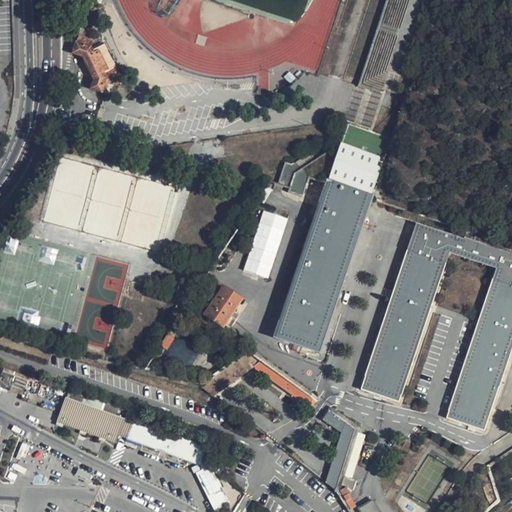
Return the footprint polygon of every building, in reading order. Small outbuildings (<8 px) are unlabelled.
[(117,84),(100,50),(85,58),(81,52),(77,50),(79,45),(72,43),(67,59),(77,63),(79,67),(84,65),(91,79),(86,82),(88,86),(85,95),(99,101),(103,91),(117,84)] [(84,65),(79,67),(86,82),(91,79),(84,65)] [(342,144),(381,153),(385,135),(347,126),(342,144)] [(371,192),(383,159),(342,145),(331,179),(371,192)] [(319,351),(371,194),(329,183),(277,337),(319,351)] [(286,219),(264,212),(244,272),(266,279),(286,219)] [(382,408),(385,398),(398,403),(448,253),(497,269),(493,280),(511,286),(511,255),(417,223),(362,390),(381,397),(380,402),(378,401),(376,406),(382,408)] [(468,436),(471,427),(484,432),(511,347),(511,286),(493,280),(447,418),(467,425),(465,430),(463,429),(461,434),(468,436)] [(222,327),(241,299),(223,286),(203,315),(222,327)] [(186,365),(195,353),(178,340),(169,352),(186,365)] [(213,396),(252,367),(309,408),(315,402),(247,353),(202,387),(213,396)] [(64,399),(56,424),(116,443),(118,437),(125,434),(128,441),(195,462),(193,467),(213,511),(218,511),(221,504),(227,501),(212,466),(200,463),(207,443),(64,399)] [(329,412),(324,420),(342,433),(326,482),(335,490),(354,429),(329,412)] [(511,452),(490,467),(494,482),(511,469),(511,452)] [(347,494),(343,487),(335,491),(340,499),(347,494)] [(378,511),(372,502),(361,509),(362,511),(378,511)]
